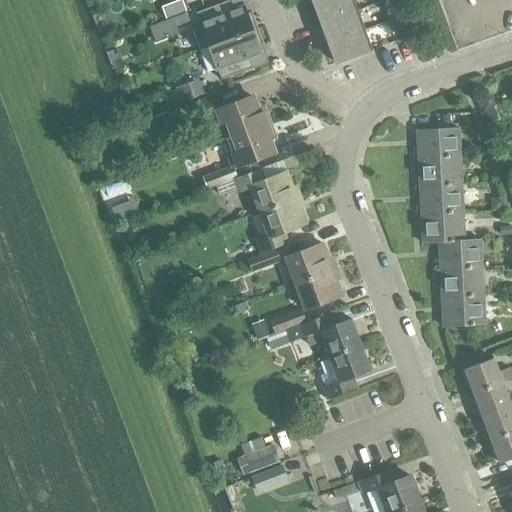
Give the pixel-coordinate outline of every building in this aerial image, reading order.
[(246,14),(243,7),(232,11),(228,0),(196,12),(200,23),(191,27),(199,50),(208,47),(208,46),(257,28),(251,11),(246,14)] [(321,24),(356,12),(351,0),(328,0),(314,5),(321,24)] [(389,21),(398,18),(393,6),(385,9),(389,21)] [(186,11),(170,17),(173,27),(190,21),(186,11)] [(328,44),(363,31),(356,12),(321,24),(328,44)] [(398,18),(389,21),(394,33),(402,29),(398,18)] [(249,56),(260,52),(258,46),(263,44),(257,28),(208,46),(208,47),(220,79),(253,67),(249,56)] [(363,31),(328,44),(336,64),(371,51),(363,31)] [(229,138),(267,124),(262,109),(257,111),(253,98),(214,111),(213,111),(214,113),(218,125),(224,123),(229,138)] [(210,100),(172,114),(177,127),(214,113),(213,111),(214,111),(210,100)] [(267,124),(229,138),(233,151),(229,153),(234,167),(271,154),(266,140),(272,138),(267,124)] [(418,157),(461,156),(460,128),(416,130),(418,157)] [(419,186),(462,184),(461,156),(418,157),(419,186)] [(511,166),(502,169),(508,186),(511,184),(511,166)] [(207,189),(233,179),(234,179),(230,168),(203,178),(207,189)] [(234,179),(214,186),(218,197),(237,190),(238,193),(249,189),(257,211),(295,197),(286,171),(264,179),(260,169),(234,179)] [(134,203),(131,181),(106,185),(110,207),(134,203)] [(420,211),(464,210),(462,184),(419,186),(420,211)] [(260,253),(279,246),(287,243),(283,231),(305,223),(295,197),(257,211),(266,235),(255,239),(260,253)] [(465,239),(465,238),(464,210),(420,211),(422,243),(438,242),(438,240),(465,239)] [(439,269),(483,268),(481,237),(465,238),(465,239),(438,240),(438,242),(439,269)] [(294,283),(330,269),(326,259),(331,258),(325,243),(284,258),(285,260),(294,283)] [(284,258),(279,246),(260,253),(245,259),(249,273),(285,260),(284,258)] [(441,295),(484,293),(483,268),(439,269),(441,295)] [(330,269),(294,283),(303,309),(343,294),(338,280),(335,281),(330,269)] [(484,293),(441,295),(442,327),(485,324),(484,293)] [(298,325),(307,322),(303,309),(268,321),(273,334),(298,325)] [(307,322),(298,325),(302,336),(306,335),(309,344),(313,344),(322,341),(328,356),(360,344),(350,318),(333,325),(329,313),(307,322)] [(360,344),(328,356),(337,382),(321,388),(325,400),(357,388),(352,376),(370,370),(360,344)] [(494,357),(464,368),(473,393),(503,382),(511,378),(511,376),(510,370),(509,367),(499,371),(494,357)] [(482,417),(511,405),(503,382),(473,393),(482,417)] [(297,398),(277,405),(288,437),(297,434),(290,413),(301,409),(297,398)] [(490,438),(511,430),(511,405),(482,417),(490,438)] [(511,430),(490,438),(499,463),(511,458),(511,430)] [(243,455),(236,458),(242,475),(279,461),(273,444),(265,447),(261,437),(239,445),(243,455)] [(281,464),(250,476),(256,492),(287,480),(281,464)] [(383,511),(386,511),(419,500),(409,473),(394,479),(394,477),(391,478),(388,470),(357,482),(362,494),(375,489),(383,511)] [(235,511),(243,509),(233,485),(224,489),(232,511),(235,511)] [(423,511),(419,500),(386,511),(423,511)]
